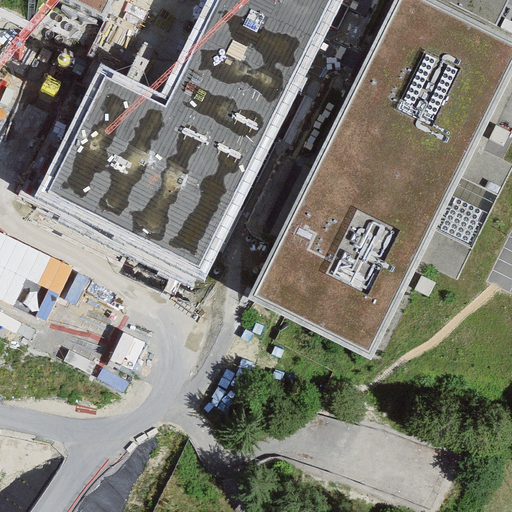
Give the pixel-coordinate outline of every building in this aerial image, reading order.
[(0,0),(0,2),(1,0),(47,0),(102,26),(114,0),(0,0)] [(331,0),(217,0),(166,104),(105,74),(47,193),(200,267),(331,0)] [(511,84),(511,58),(399,2),(240,319),(364,380),(511,84)] [(1,227),(0,227),(0,297),(56,324),(45,348),(57,354),(62,344),(102,363),(113,342),(61,318),(85,267),(1,227)] [(140,369),(145,338),(121,334),(116,365),(140,369)] [(427,460),(352,438),(340,482),(415,503),(427,460)]
